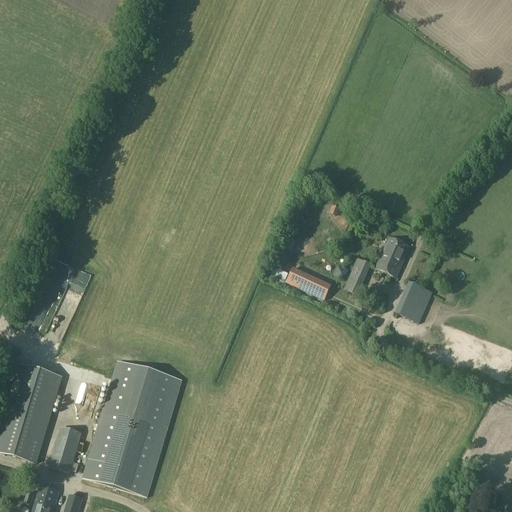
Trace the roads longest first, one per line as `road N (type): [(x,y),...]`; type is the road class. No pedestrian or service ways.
road 1 (track): [(511,398),(383,342),(418,233),(511,126)]
road 2 (track): [(0,325),(151,0)]
road 3 (track): [(141,511),(0,462)]
